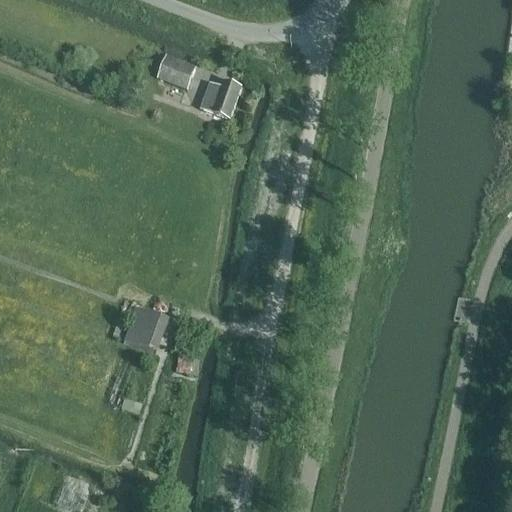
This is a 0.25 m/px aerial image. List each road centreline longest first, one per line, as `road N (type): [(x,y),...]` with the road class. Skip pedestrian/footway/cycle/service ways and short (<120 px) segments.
road 1 (unclassified): [(403,0),(303,511)]
road 2 (unclassified): [(336,0),(326,14),(268,36),(239,34),(152,0)]
